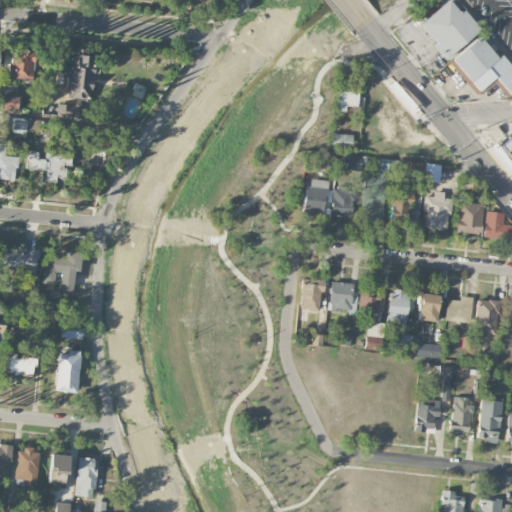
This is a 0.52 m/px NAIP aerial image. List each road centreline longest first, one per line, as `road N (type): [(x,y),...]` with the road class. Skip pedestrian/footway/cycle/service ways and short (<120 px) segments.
road 1 (residential): [(139,511),(114,438),(98,339),(106,220),(134,157),(248,0)]
road 2 (primary): [(511,198),(360,19)]
road 3 (residential): [(219,38),(0,14)]
road 4 (residential): [(511,270),(298,248)]
road 5 (residential): [(331,450),(284,353),(298,248)]
road 6 (residential): [(511,471),(331,450)]
